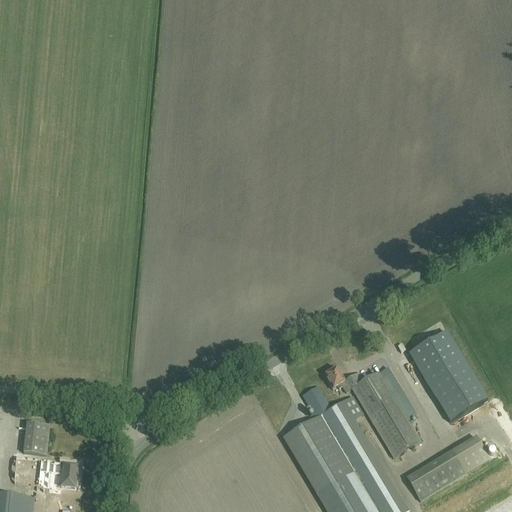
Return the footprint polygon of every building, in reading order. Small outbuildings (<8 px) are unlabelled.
[(447,333),(409,356),(450,424),(488,402),(447,333)] [(359,375),(345,383),(337,370),(331,374),(329,373),(326,375),(326,377),(324,378),(332,391),(337,388),(339,391),(342,389),(346,395),(352,391),(375,429),(394,460),(420,445),(378,375),(364,383),(359,375)] [(316,421),(284,440),(326,511),(407,511),(354,423),(363,417),(352,399),(330,413),(318,393),(305,401),(316,421)] [(27,425),(23,455),(46,457),(50,427),(27,425)] [(477,437),(407,477),(420,501),(491,460),(477,437)] [(76,490),(78,467),(55,465),(55,463),(16,459),(14,485),(49,489),(49,488),(52,488),(52,487),(61,488),(60,489),(65,489),(63,504),(74,505),(75,499),(79,497),(79,493),(76,490)] [(0,511),(32,511),(34,500),(0,496),(0,511)]
